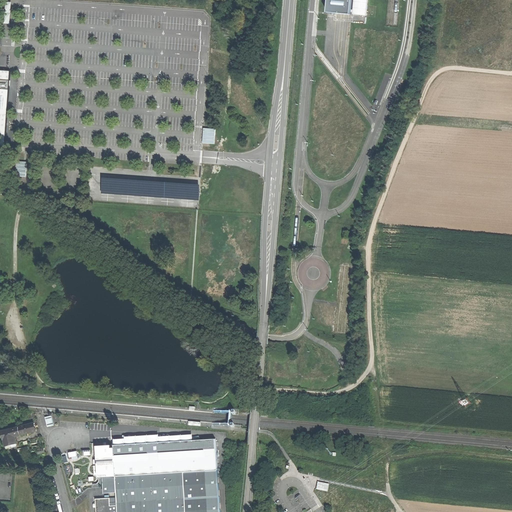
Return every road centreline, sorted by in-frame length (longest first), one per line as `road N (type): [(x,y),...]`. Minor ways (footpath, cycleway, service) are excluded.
road 1 (tertiary): [(290,0),(246,511)]
road 2 (track): [(372,355),(369,235),(430,82),(454,67),(511,72)]
road 3 (track): [(511,457),(437,450),(390,458),(387,488),(400,511)]
road 4 (track): [(372,355),(345,389),(257,389)]
